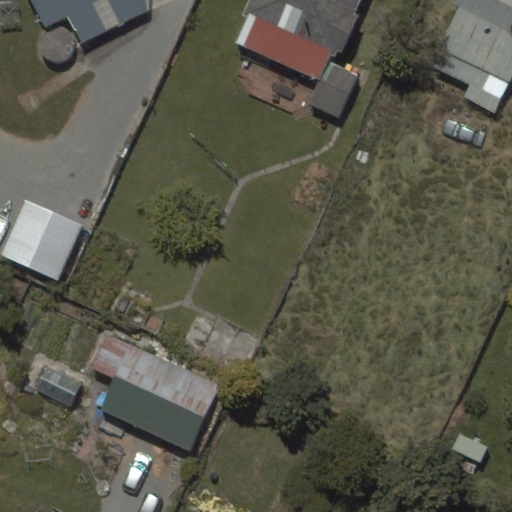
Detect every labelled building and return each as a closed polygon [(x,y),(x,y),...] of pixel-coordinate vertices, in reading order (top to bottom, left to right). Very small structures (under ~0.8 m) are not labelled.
[(33,0),(50,29),(68,20),(84,49),(158,9),(152,0),(33,0)] [(361,14),(350,10),(354,0),(252,0),(232,49),(319,85),(332,53),(343,57),(361,14)] [(511,0),(454,0),(453,4),(511,33),(511,0)] [(511,98),(511,33),(453,4),(424,62),(474,86),(467,99),(503,117),(511,98)] [(82,229),(21,199),(0,241),(0,256),(55,284),(82,229)] [(115,333),(82,402),(188,452),(221,383),(115,333)]
